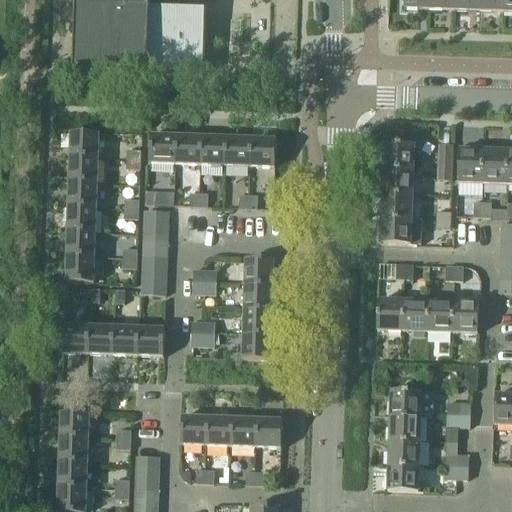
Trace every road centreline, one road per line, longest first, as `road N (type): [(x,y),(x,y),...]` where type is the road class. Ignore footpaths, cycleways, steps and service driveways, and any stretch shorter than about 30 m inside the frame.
road 1 (residential): [(325,503),(480,508),(490,263),(331,256)]
road 2 (residential): [(331,256),(179,250),(172,391),(171,496),(325,503)]
road 3 (residential): [(325,503),(331,256)]
road 4 (tertiary): [(339,97),(511,100)]
road 5 (residential): [(331,256),(339,97)]
